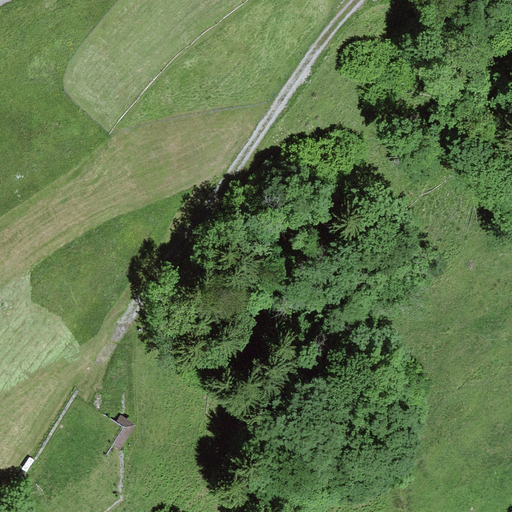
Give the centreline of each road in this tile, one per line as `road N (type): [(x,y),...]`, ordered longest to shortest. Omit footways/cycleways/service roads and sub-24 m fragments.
road 1 (track): [(102,355),(363,0)]
road 2 (track): [(132,438),(131,316)]
